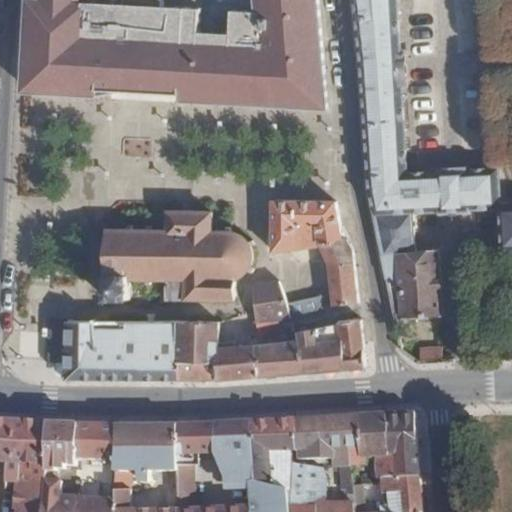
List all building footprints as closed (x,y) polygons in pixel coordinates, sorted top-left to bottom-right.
[(28,0),(24,87),(26,87),(30,90),(35,91),(42,92),(47,94),(53,95),(57,95),(64,96),(64,89),(76,91),(75,97),(78,97),(85,97),(92,97),(98,96),(105,95),(112,93),(115,92),(116,80),(139,81),(162,83),(162,93),(180,94),(180,93),(286,99),(286,105),(301,106),(327,107),(318,0),(28,0)] [(353,0),(376,217),(396,314),(439,310),(435,211),(456,210),(500,207),(498,168),(454,170),(410,173),(400,0),(353,0)] [(250,216),(252,192),(241,191),(240,216),(250,216)] [(335,201),(271,200),(271,252),(320,247),(319,244),(342,239),(335,201)] [(511,206),(500,207),(502,246),(511,245),(511,206)] [(211,233),(211,212),(167,211),(167,230),(107,229),(106,298),(130,299),(130,281),(167,282),(182,282),(182,302),(234,304),(236,302),(234,280),(239,278),(242,274),(245,270),(247,266),(249,263),(251,259),(251,254),(250,251),(246,242),(233,233),(211,233)] [(349,242),(342,239),(319,244),(320,247),(327,261),(330,292),(332,305),(359,302),(354,252),(349,242)] [(277,281),(257,283),(254,285),(249,290),(250,315),(254,340),(257,376),(366,368),(361,319),(339,321),(339,328),(298,331),(299,341),(292,341),(287,342),(284,319),(314,314),(321,305),(319,296),(310,298),(298,301),(286,305),(282,293),(277,281)] [(290,318),(284,319),(287,342),(292,341),(290,318)] [(141,322),(105,321),(68,321),(66,378),(127,379),(219,381),(218,379),(219,331),(219,322),(141,322)] [(219,331),(218,379),(257,376),(254,340),(226,340),(226,331),(219,331)] [(426,361),(449,358),(447,344),(425,347),(426,361)] [(381,478),(421,476),(415,414),(402,414),(386,415),(388,455),(377,455),(377,478),(381,478)] [(388,455),(386,415),(348,416),(351,466),(367,466),(366,455),(377,455),(388,455)] [(354,511),(353,486),(351,466),(348,416),(297,420),(300,460),(334,459),(334,469),(340,469),(340,491),(344,492),(344,502),(328,502),(328,498),(321,498),(320,470),(302,469),(310,504),(317,503),(317,511),(354,511)] [(300,460),(297,420),(291,420),(291,421),(292,436),(293,460),(295,460),(300,460)] [(43,511),(52,423),(22,423),(0,421),(0,473),(4,474),(5,463),(7,463),(6,478),(17,479),(14,511),(43,511)] [(292,436),(291,421),(253,422),(255,469),(256,480),(293,491),(294,469),(295,460),(293,460),(292,436)] [(255,469),(253,422),(214,424),(216,431),(217,454),(220,457),(220,465),(224,471),(255,469)] [(77,460),(79,424),(52,423),(43,511),(59,511),(60,497),(57,497),(58,483),(58,468),(76,468),(77,460)] [(116,462),(117,427),(117,425),(79,424),(77,460),(116,462)] [(214,424),(178,426),(180,470),(196,469),(196,455),(217,454),(216,431),(214,424)] [(180,470),(178,426),(117,427),(116,462),(116,499),(115,511),(181,511),(155,511),(138,511),(137,473),(179,472),(180,470)] [(382,485),(381,478),(377,478),(377,455),(366,455),(367,466),(351,466),(353,486),(382,485)] [(334,459),(300,460),(300,467),(302,469),(320,470),(321,498),(328,498),(328,502),(344,502),(344,492),(340,491),(340,469),(334,469),(334,459)] [(300,467),(300,460),(295,460),(294,469),(302,469),(300,467)] [(252,511),(252,506),(198,509),(196,469),(180,470),(179,472),(180,494),(181,511),(252,511)] [(310,504),(302,469),(294,469),(293,491),(292,504),(310,504)] [(423,511),(421,476),(381,478),(382,485),(353,486),(354,511),(423,511)] [(292,511),(292,504),(293,491),(256,480),(253,506),(252,506),(252,511),(292,511)] [(59,511),(82,511),(84,499),(73,499),(62,498),(60,497),(59,511)] [(115,511),(116,499),(85,499),(84,499),(82,511),(115,511)]
